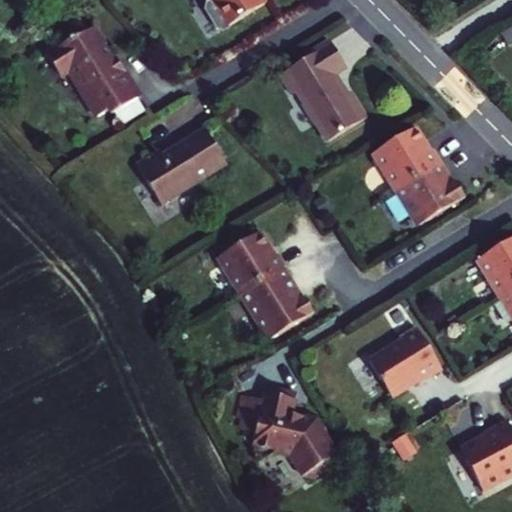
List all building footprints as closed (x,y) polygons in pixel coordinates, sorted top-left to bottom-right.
[(207,0),(205,2),(203,9),(219,29),(226,30),(269,3),(266,0),(207,0)] [(105,57),(109,54),(95,34),(48,63),(61,84),(71,78),(87,104),(85,106),(96,124),(108,117),(117,118),(140,102),(124,77),(121,79),(105,57)] [(332,147),(370,124),(358,105),(352,109),(333,78),(349,69),(336,48),(327,53),(326,51),(308,62),(310,65),(284,80),(296,100),(301,97),(319,128),(321,128),(332,147)] [(409,133),(369,158),(393,196),(441,165),(431,149),(423,154),(409,133)] [(159,156),(137,169),(162,211),(227,172),(204,134),(161,160),(159,156)] [(441,165),(393,196),(413,228),(462,197),(441,165)] [(205,265),(230,305),(306,257),(281,218),(205,265)] [(511,243),(479,263),(501,299),(511,292),(511,243)] [(306,257),(230,305),(256,345),(331,297),(306,257)] [(511,292),(501,299),(511,316),(511,292)] [(446,373),(419,328),(402,338),(405,343),(372,362),(395,398),(420,383),(423,387),(446,373)] [(269,395),(258,391),(246,424),(256,429),(252,438),(260,455),(275,450),(296,459),(305,472),(309,474),(332,461),(336,452),(323,426),(296,415),(302,397),(274,385),(269,395)] [(480,445),(456,457),(477,497),(511,478),(511,437),(504,422),(475,437),(480,445)]
